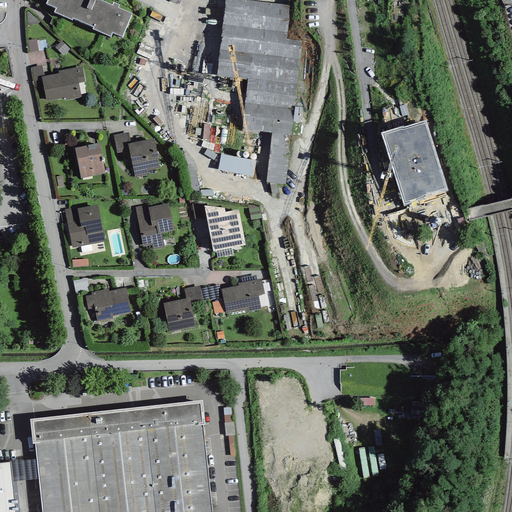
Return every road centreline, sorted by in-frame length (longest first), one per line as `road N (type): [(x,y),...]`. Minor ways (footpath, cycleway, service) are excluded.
road 1 (residential): [(15,0),(14,36),(71,342),(55,365),(0,368)]
road 2 (track): [(477,274),(409,285),(381,270),(344,189),(342,106),(328,47)]
road 3 (unknown): [(13,368),(29,511)]
